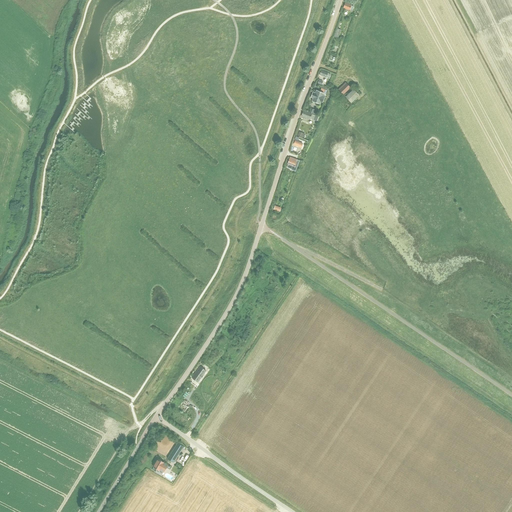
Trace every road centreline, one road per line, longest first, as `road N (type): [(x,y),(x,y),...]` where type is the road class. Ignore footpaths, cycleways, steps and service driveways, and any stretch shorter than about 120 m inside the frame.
road 1 (unclassified): [(155,417),(235,297),(340,0)]
road 2 (unclassified): [(294,511),(155,417)]
